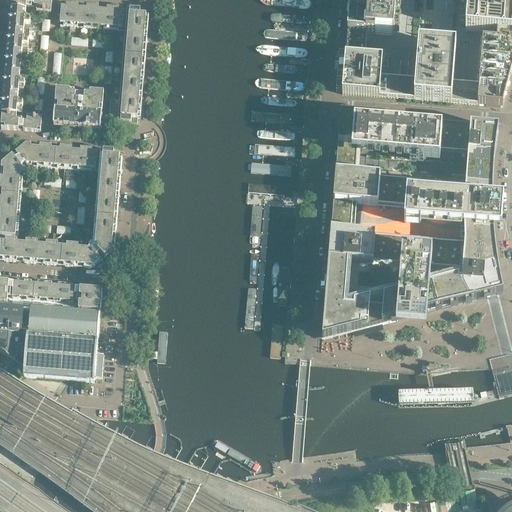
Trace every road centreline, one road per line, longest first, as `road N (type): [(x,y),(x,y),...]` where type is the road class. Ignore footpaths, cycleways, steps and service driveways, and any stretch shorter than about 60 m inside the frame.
road 1 (unclassified): [(236,511),(271,496),(359,481),(491,474)]
road 2 (residential): [(306,336),(324,103)]
road 3 (residential): [(511,119),(324,103)]
road 4 (residential): [(68,402),(117,400),(125,290),(116,279)]
